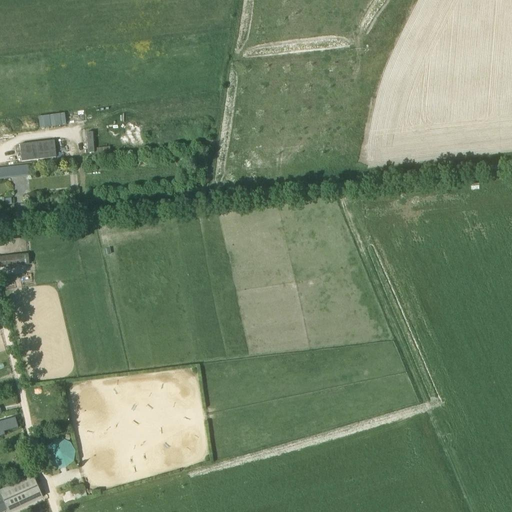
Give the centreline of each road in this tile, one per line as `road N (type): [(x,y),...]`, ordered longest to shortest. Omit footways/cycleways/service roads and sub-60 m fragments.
road 1 (unclassified): [(0,221),(511,165)]
road 2 (track): [(473,511),(334,185)]
road 3 (track): [(54,511),(0,314)]
